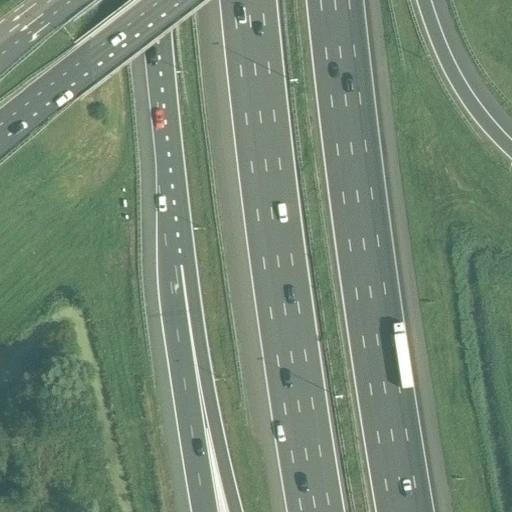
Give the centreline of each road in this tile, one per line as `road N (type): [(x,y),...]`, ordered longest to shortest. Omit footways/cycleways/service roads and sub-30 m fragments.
road 1 (motorway): [(405,511),(334,0)]
road 2 (motorway): [(248,0),(315,511)]
road 3 (motorway): [(156,0),(180,266)]
road 4 (motorway): [(180,266),(235,511)]
road 5 (motorway): [(180,266),(181,350),(206,511)]
road 6 (primary): [(0,133),(170,0)]
road 7 (motorway): [(511,144),(485,118),(452,62),(428,0)]
